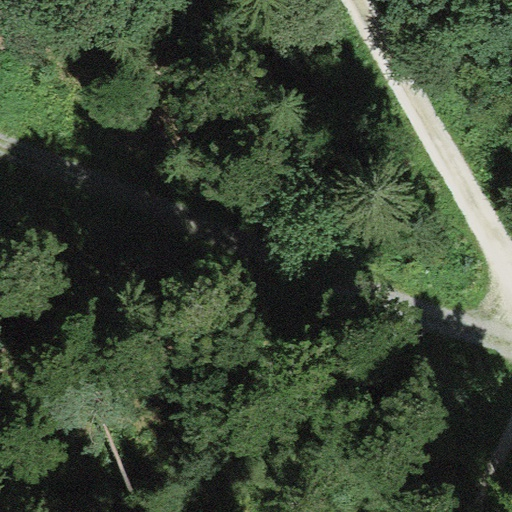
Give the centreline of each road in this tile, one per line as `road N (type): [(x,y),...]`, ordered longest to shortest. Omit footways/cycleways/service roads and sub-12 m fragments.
road 1 (track): [(0,137),(511,336)]
road 2 (track): [(351,0),(511,280)]
